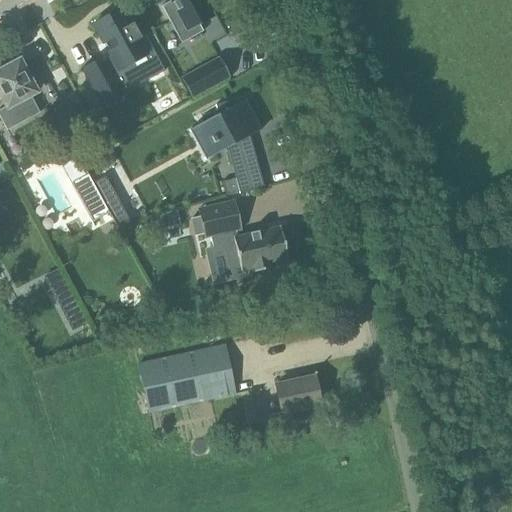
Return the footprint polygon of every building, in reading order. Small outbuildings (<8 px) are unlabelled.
[(170,0),(171,1),(161,7),(181,44),(203,32),(197,22),(211,15),(202,0),(170,0)] [(105,56),(80,70),(101,106),(102,105),(138,85),(132,74),(156,60),(163,72),(165,71),(145,36),(138,39),(124,15),(121,9),(103,19),(93,24),(111,57),(107,59),(105,56)] [(192,99),(230,78),(218,57),(180,78),(192,99)] [(0,95),(7,108),(0,112),(0,117),(8,131),(40,114),(30,96),(36,93),(19,62),(0,72),(0,95)] [(220,119),(207,124),(220,155),(228,151),(230,158),(254,148),(250,137),(262,132),(249,101),(242,104),(240,98),(216,108),(220,119)] [(68,104),(54,111),(65,132),(80,124),(68,104)] [(109,213),(93,183),(85,168),(78,155),(60,165),(71,184),(72,184),(92,222),(94,220),(109,213)] [(260,175),(223,184),(227,198),(239,195),(240,197),(264,190),(260,175)] [(93,183),(116,226),(119,230),(131,224),(129,222),(128,220),(113,192),(103,197),(95,182),(93,183)] [(200,218),(191,220),(195,236),(204,234),(205,239),(210,237),(213,249),(207,251),(214,283),(231,279),(230,274),(242,272),(251,269),(252,273),(272,269),(271,265),(283,262),(283,261),(287,260),(280,229),(276,230),(275,229),(248,235),(235,238),(233,232),(240,231),(234,202),(209,207),(211,215),(200,218)] [(149,219),(152,232),(180,226),(177,211),(149,219)] [(235,395),(224,346),(138,365),(149,413),(235,395)] [(316,407),(320,406),(313,378),(275,387),(281,415),(285,414),(287,420),(295,420),(296,424),(311,420),(318,413),(316,407)]
